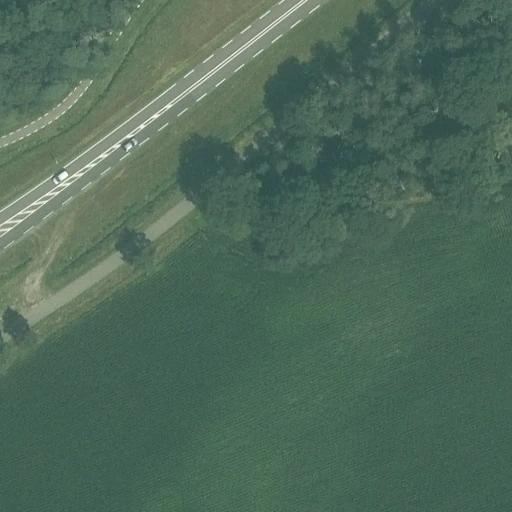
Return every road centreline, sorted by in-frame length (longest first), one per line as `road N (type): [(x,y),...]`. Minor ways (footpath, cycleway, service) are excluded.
road 1 (unclassified): [(435,0),(118,261),(0,338)]
road 2 (primary): [(135,132),(304,0)]
road 3 (primary): [(0,243),(135,132)]
road 4 (primary): [(135,132),(0,216)]
